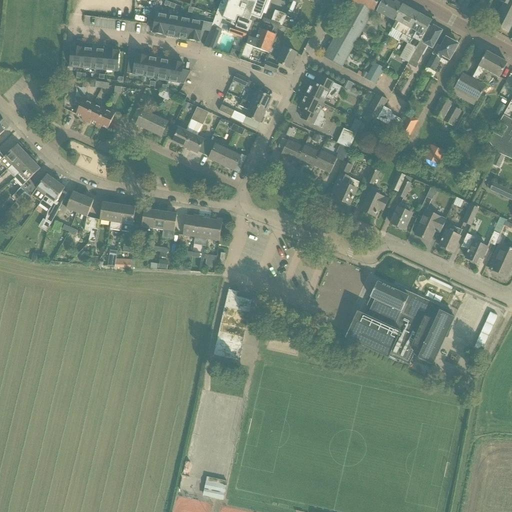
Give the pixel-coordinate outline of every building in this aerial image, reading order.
[(221,0),(215,16),(214,20),(204,47),(214,51),(221,31),(229,33),(248,40),(249,37),(249,38),(257,19),(261,20),(263,14),(268,0),(221,0)] [(293,0),(287,15),(293,17),(300,0),(293,0)] [(339,0),(339,1),(351,7),(323,57),(341,68),(362,32),(365,34),(369,27),(365,26),(370,16),(379,0),(339,0)] [(396,15),(401,5),(391,0),(382,0),(376,12),(389,19),(395,23),(395,22),(394,22),(397,16),(396,15)] [(511,0),(495,0),(503,4),(492,25),(508,34),(511,25),(511,0)] [(391,30),(392,30),(404,37),(417,14),(401,5),(396,15),(397,16),(394,22),(395,22),(395,23),(391,30)] [(168,16),(156,14),(152,33),(164,36),(168,16)] [(417,14),(404,37),(411,41),(409,46),(407,45),(399,59),(408,63),(407,65),(408,65),(428,26),(431,21),(417,14)] [(179,18),(168,16),(164,36),(176,38),(179,18)] [(141,24),(77,17),(76,28),(140,35),(141,24)] [(191,21),(179,18),(176,38),(187,40),(191,21)] [(249,37),(248,40),(246,45),(253,47),(253,48),(269,54),(280,25),(263,19),(256,40),(249,38),(249,37)] [(203,23),(191,21),(187,40),(199,42),(203,23)] [(428,26),(408,65),(416,69),(419,64),(418,63),(422,56),(423,56),(427,48),(431,50),(442,32),(433,27),(432,28),(428,26)] [(457,42),(453,40),(451,41),(446,38),(440,48),(437,47),(433,55),(426,68),(433,72),(439,62),(439,63),(439,62),(446,66),(448,63),(453,54),(458,45),(457,44),(457,42)] [(83,49),(71,48),(69,67),(81,69),(83,49)] [(289,70),(297,55),(284,48),(276,63),(289,70)] [(95,50),(83,49),(81,69),(93,70),(95,50)] [(107,51),(95,50),(93,70),(105,71),(107,51)] [(119,52),(107,51),(105,71),(117,72),(119,52)] [(462,74),(457,83),(453,90),(466,97),(473,100),(477,103),(485,87),(478,83),(484,70),(499,78),(507,64),(486,52),(471,79),(462,74)] [(144,77),(148,57),(136,55),(135,61),(128,60),(126,74),(144,77)] [(156,79),(159,60),(148,57),(144,77),(156,79)] [(171,62),(160,60),(156,79),(168,82),(171,62)] [(182,70),(183,64),(171,62),(168,82),(184,85),(191,72),(182,70)] [(267,63),(264,69),(275,74),(278,67),(267,63)] [(374,65),(369,74),(378,79),(383,70),(374,65)] [(236,75),(233,81),(246,87),(246,86),(249,87),(251,83),(248,81),(236,75)] [(311,83),(305,95),(323,104),(326,98),(327,98),(329,98),(331,98),(332,97),(334,96),(334,95),(337,96),(341,87),(320,77),(320,78),(326,81),(322,88),(311,83)] [(12,93),(17,87),(11,81),(5,86),(12,93)] [(250,89),(244,101),(265,111),(271,99),(257,92),(257,93),(250,89)] [(158,96),(164,99),(166,93),(161,90),(158,96)] [(207,90),(205,99),(215,102),(217,93),(207,90)] [(492,97),(501,102),(504,97),(495,91),(492,97)] [(166,93),(164,99),(169,101),(172,96),(166,93)] [(301,118),(300,119),(321,129),(325,120),(323,119),(323,117),(323,115),(323,114),(322,112),(321,111),(320,110),(323,104),(305,95),(299,108),(310,113),(306,121),(301,118)] [(366,113),(377,119),(383,107),(387,100),(376,95),(366,113)] [(84,98),(80,106),(76,115),(82,118),(81,120),(85,122),(93,105),(87,102),(88,100),(84,98)] [(432,116),(453,127),(461,112),(451,106),(452,104),(441,98),(432,116)] [(262,118),(265,111),(244,101),(242,100),(239,107),(248,111),(245,117),(259,124),(260,123),(261,124),(264,118),(262,118)] [(511,104),(510,103),(503,116),(511,121),(511,120),(511,104)] [(93,105),(85,122),(90,124),(91,122),(96,125),(97,125),(104,110),(105,108),(101,106),(99,108),(93,105)] [(234,112),(222,106),(219,111),(231,117),(234,112)] [(488,115),(493,118),(499,109),(494,106),(488,115)] [(383,107),(377,119),(376,120),(395,130),(401,120),(392,115),(391,111),(383,107)] [(191,120),(197,123),(203,110),(197,108),(191,120)] [(137,109),(132,119),(138,122),(136,126),(149,132),(155,117),(142,111),(137,109)] [(107,130),(115,113),(111,111),(110,113),(104,110),(97,125),(96,125),(95,127),(100,129),(101,127),(107,130)] [(203,110),(197,123),(203,125),(208,113),(203,110)] [(418,121),(407,115),(397,133),(409,139),(418,121)] [(488,142),(490,145),(497,153),(504,157),(511,160),(511,120),(511,121),(503,116),(499,123),(507,128),(501,138),(493,134),(488,142)] [(155,117),(149,132),(161,137),(165,128),(168,123),(155,117)] [(197,123),(191,120),(185,132),(178,129),(172,143),(185,148),(197,123)] [(204,155),(211,140),(205,138),(204,141),(197,138),(202,126),(203,125),(197,123),(185,148),(197,154),(198,153),(204,155)] [(233,125),(230,131),(236,133),(239,127),(233,125)] [(239,127),(236,133),(242,136),(245,130),(239,127)] [(293,130),(285,127),(282,134),(289,137),(293,130)] [(336,144),(349,150),(356,135),(343,129),(336,144)] [(314,134),(312,140),(318,143),(321,137),(314,134)] [(221,165),(228,151),(215,145),(216,143),(211,140),(204,155),(209,158),(208,160),(221,165)] [(287,141),(281,155),(297,163),(298,161),(304,149),(287,141)] [(0,151),(0,163),(1,163),(8,170),(12,166),(25,153),(21,149),(22,148),(19,144),(6,156),(1,151),(0,151)] [(304,149),(298,161),(314,168),(314,167),(320,154),(304,147),(304,149)] [(341,150),(338,156),(344,159),(348,150),(342,147),(341,150)] [(425,160),(434,164),(440,151),(431,147),(425,160)] [(228,151),(221,165),(234,171),(240,157),(228,151)] [(320,154),(314,167),(330,174),(337,159),(321,152),(320,154)] [(8,170),(7,170),(15,178),(19,174),(34,160),(31,156),(29,158),(25,153),(12,166),(8,170)] [(504,157),(497,153),(491,165),(499,168),(504,157)] [(19,174),(15,178),(23,186),(40,170),(35,165),(37,163),(34,160),(19,174)] [(366,183),(372,186),(378,173),(372,170),(366,183)] [(337,181),(333,190),(338,193),(335,199),(349,206),(352,200),(353,199),(353,198),(352,198),(356,190),(359,183),(349,179),(349,178),(346,177),(340,174),(337,181)] [(38,188),(31,196),(40,203),(55,182),(47,175),(41,183),(38,188)] [(405,177),(403,181),(396,196),(403,199),(410,185),(409,184),(412,179),(405,177)] [(55,182),(40,203),(44,206),(44,207),(47,210),(48,210),(45,222),(50,225),(56,213),(62,202),(57,199),(59,197),(65,189),(55,182)] [(511,192),(489,182),(486,188),(490,190),(490,191),(511,201),(511,192)] [(371,188),(365,202),(361,211),(374,217),(379,206),(384,208),(388,201),(376,196),(378,191),(371,188)] [(16,202),(25,193),(20,189),(11,198),(16,202)] [(21,206),(29,197),(25,193),(16,202),(21,206)] [(73,193),(69,202),(66,210),(76,214),(83,197),(73,193)] [(83,197),(76,214),(87,218),(84,231),(90,233),(91,229),(93,219),(87,218),(94,201),(83,197)] [(421,206),(417,216),(423,219),(426,212),(427,209),(432,200),(426,197),(421,206)] [(103,201),(100,221),(99,222),(110,223),(113,205),(108,204),(108,202),(103,201)] [(113,205),(110,223),(109,229),(120,231),(124,204),(120,204),(119,206),(113,205)] [(124,204),(120,231),(129,232),(127,247),(133,248),(137,226),(132,225),(135,208),(129,207),(129,205),(124,204)] [(400,204),(394,215),(390,224),(404,231),(412,215),(404,212),(406,207),(400,204)] [(478,209),(471,206),(463,222),(470,226),(478,209)] [(144,210),(142,220),(141,229),(152,230),(155,211),(144,210)] [(155,211),(152,230),(163,232),(166,213),(155,211)] [(423,219),(419,226),(415,236),(429,242),(434,231),(440,234),(445,221),(426,212),(423,219)] [(166,213),(163,232),(174,234),(177,215),(166,213)] [(183,236),(195,238),(198,218),(186,216),(183,236)] [(198,218),(195,238),(207,240),(210,220),(198,218)] [(494,232),(488,244),(495,246),(500,235),(504,226),(506,222),(506,221),(500,218),(493,232),(494,232)] [(210,220),(207,240),(219,242),(222,222),(210,220)] [(63,225),(63,226),(61,230),(68,233),(70,228),(63,225)] [(441,242),(439,247),(452,253),(459,237),(462,231),(450,225),(443,240),(442,240),(441,242)] [(70,228),(68,233),(75,236),(77,231),(70,228)] [(97,231),(91,229),(90,233),(87,242),(94,243),(97,231)] [(468,253),(467,252),(467,253),(468,254),(465,259),(477,264),(479,259),(482,260),(487,249),(473,242),(475,238),(467,234),(461,247),(469,251),(468,253)] [(495,256),(493,261),(489,270),(506,277),(511,264),(511,251),(511,250),(510,249),(509,250),(502,246),(497,257),(495,256)] [(109,267),(110,250),(103,250),(102,267),(109,267)] [(40,264),(42,256),(33,254),(31,262),(40,264)] [(116,259),(115,268),(130,269),(130,268),(131,260),(116,259)] [(451,290),(452,288),(431,278),(429,280),(451,290)] [(367,317),(357,312),(345,339),(388,359),(389,357),(409,366),(414,356),(418,358),(417,359),(432,366),(445,338),(447,339),(447,338),(445,337),(447,333),(449,330),(450,327),(454,318),(449,316),(450,313),(398,289),(397,292),(377,282),(370,298),(368,303),(373,305),(367,317)] [(228,290),(217,339),(213,356),(238,361),(242,345),(252,301),(236,297),(237,292),(228,290)] [(470,343),(480,347),(492,317),(482,313),(470,343)] [(438,362),(448,368),(454,358),(443,352),(438,362)] [(206,481),(206,482),(212,483),(210,495),(220,497),(221,494),(224,494),(226,486),(227,482),(226,482),(207,478),(206,481)]
